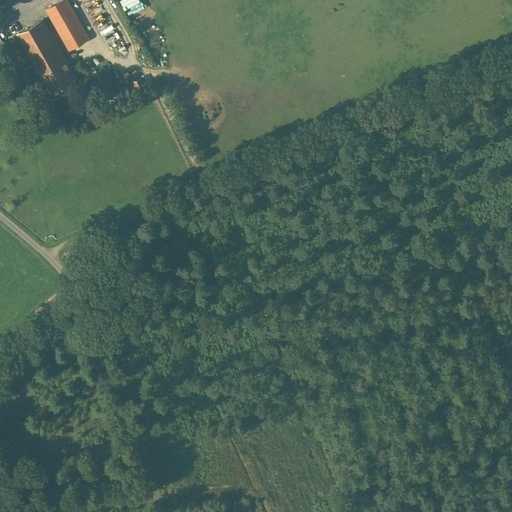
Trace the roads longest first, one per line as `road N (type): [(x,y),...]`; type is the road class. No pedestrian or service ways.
road 1 (track): [(49,255),(207,186),(112,0)]
road 2 (unclassified): [(162,511),(72,284),(0,214)]
